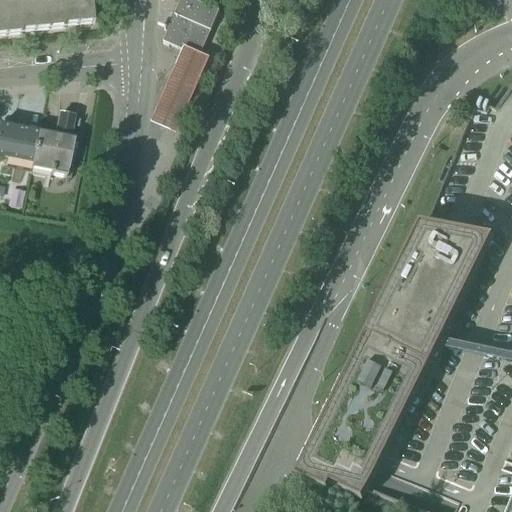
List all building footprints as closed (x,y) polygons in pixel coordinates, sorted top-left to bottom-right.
[(0,0),(0,39),(22,38),(21,35),(64,31),(64,29),(93,27),(91,0),(0,0)] [(187,0),(182,0),(163,44),(199,60),(219,14),(187,0)] [(183,49),(151,126),(177,137),(209,60),(183,49)] [(511,511),(511,88),(495,112),(476,105),(425,230),(420,229),(385,299),(375,297),(368,329),(366,337),(295,481),(327,495),(330,488),(340,493),(339,495),(363,506),(368,494),(412,511),(511,511)] [(39,137),(32,169),(30,177),(49,180),(48,182),(52,182),(52,179),(66,181),(73,144),(69,143),(74,119),(59,116),(54,140),(39,137)] [(31,169),(32,169),(39,137),(0,128),(0,161),(4,162),(4,163),(6,163),(14,164),(13,165),(14,165),(15,164),(22,166),(22,167),(23,167),(24,166),(31,168),(31,169)]
